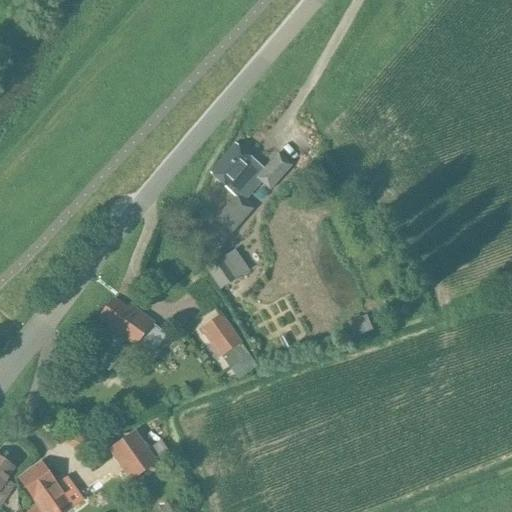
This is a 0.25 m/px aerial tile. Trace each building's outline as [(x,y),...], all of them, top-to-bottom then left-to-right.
[(254,211),(244,202),(261,183),(269,191),(291,167),(277,155),(263,170),(235,144),(209,173),(235,197),(213,221),(231,237),(254,211)] [(219,252),(202,264),(220,290),(248,271),(235,251),(223,259),(219,252)] [(129,306),(126,311),(112,301),(99,318),(109,326),(97,342),(101,345),(91,358),(110,372),(120,358),(115,354),(126,338),(135,345),(151,323),(129,306)] [(201,331),(220,357),(238,382),(257,369),(239,343),(221,317),(201,331)] [(351,340),(372,332),(366,317),(345,325),(351,340)] [(69,431),(64,443),(82,451),(87,439),(69,431)] [(147,450),(136,432),(107,451),(130,484),(158,465),(155,461),(168,452),(161,441),(147,450)] [(0,508),(3,503),(15,485),(7,480),(14,469),(0,460),(0,508)] [(40,465),(19,479),(39,509),(34,511),(65,511),(71,508),(40,465)]
